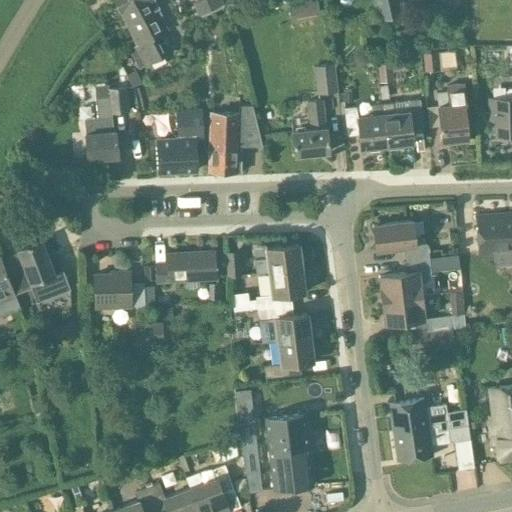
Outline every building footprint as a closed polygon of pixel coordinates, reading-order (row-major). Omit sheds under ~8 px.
[(167,29),(161,19),(151,0),(116,0),(132,34),(133,33),(138,43),(128,48),(138,67),(166,53),(156,35),(167,29)] [(217,0),(202,0),(194,4),(200,17),(221,7),(217,0)] [(320,13),(317,0),(287,0),(291,18),(320,13)] [(371,0),(376,20),(397,15),(405,13),(402,0),(371,0)] [(439,70),(437,51),(422,53),(425,71),(439,70)] [(393,82),(391,60),(377,62),(379,83),(393,82)] [(337,91),(334,63),(313,65),(316,93),(337,91)] [(136,70),(127,74),(132,86),(141,82),(136,70)] [(446,90),(435,91),(439,141),(466,139),(463,104),(465,103),(463,84),(446,85),(446,90)] [(130,110),(127,86),(106,88),(107,93),(95,94),(97,116),(83,118),(87,158),(117,155),(114,129),(112,130),(110,112),(130,110)] [(511,87),(508,87),(505,90),(506,97),(488,98),(489,120),(494,119),(494,135),(511,134),(511,87)] [(351,92),(343,93),(344,102),(351,102),(351,92)] [(324,125),(321,98),(307,100),(310,128),(291,130),(294,153),(328,149),(326,125),(324,125)] [(419,100),(380,104),(385,144),(411,142),(410,129),(422,128),(419,100)] [(210,110),(209,169),(239,170),(240,144),(240,139),(248,139),(247,144),(261,145),(252,104),(238,105),(238,111),(210,110)] [(385,144),(380,104),(371,105),(372,114),(356,116),(355,106),(343,107),(346,136),(358,135),(360,147),(385,144)] [(203,137),(201,107),(175,108),(177,137),(156,139),(158,171),(196,168),(194,137),(203,137)] [(511,212),(475,215),(478,254),(492,253),(511,251),(511,212)] [(403,247),(405,260),(429,257),(427,243),(418,235),(413,235),(411,220),(371,225),(374,251),(403,247)] [(21,259),(3,265),(14,292),(45,280),(51,295),(69,288),(63,270),(54,273),(41,239),(36,241),(33,235),(15,241),(18,248),(17,248),(21,259)] [(267,257),(255,259),(256,272),(267,270),(300,266),(297,243),(266,247),(267,257)] [(214,276),(213,250),(167,253),(167,262),(155,263),(156,280),(214,276)] [(225,255),(224,255),(225,267),(226,267),(227,276),(242,274),(241,270),(240,250),(225,251),(225,255)] [(407,272),(378,276),(380,300),(420,295),(419,282),(425,281),(431,274),(430,270),(460,267),(458,253),(429,257),(405,260),(407,272)] [(14,292),(3,265),(0,257),(0,300),(15,295),(14,292)] [(255,296),(257,308),(291,304),(290,293),(303,292),(300,266),(267,270),(267,271),(270,294),(255,296)] [(129,282),(129,270),(115,270),(115,273),(93,273),(94,306),(144,305),(143,287),(143,282),(129,282)] [(420,295),(380,300),(383,323),(423,318),(420,295)] [(276,340),(309,336),(306,313),(293,314),(291,304),(257,308),(258,319),(273,317),(276,340)] [(165,306),(153,306),(153,320),(165,319),(165,306)] [(464,326),(464,313),(451,315),(428,318),(430,330),(464,326)] [(135,344),(147,344),(146,321),(134,322),(135,344)] [(146,321),(147,344),(162,344),(162,321),(146,321)] [(511,327),(500,328),(502,342),(511,341),(511,327)] [(454,345),(452,329),(410,335),(412,350),(454,345)] [(46,331),(34,335),(41,353),(53,349),(46,331)] [(312,360),(309,336),(276,340),(279,363),(264,365),(265,378),(300,374),(299,362),(312,360)] [(382,356),(380,342),(371,343),(372,357),(382,356)] [(511,383),(489,387),(493,417),(490,418),(493,443),(496,443),(499,461),(511,458),(511,383)] [(47,385),(47,400),(62,400),(62,385),(47,385)] [(234,390),(238,440),(239,443),(255,441),(249,389),(234,390)] [(437,429),(468,424),(465,408),(447,411),(445,402),(424,405),(423,397),(388,403),(392,431),(436,424),(437,429)] [(40,398),(30,401),(33,412),(43,409),(40,398)] [(303,412),(265,417),(268,441),(271,471),(273,488),(312,484),(303,412)] [(436,424),(392,431),(397,460),(432,455),(430,444),(470,438),(468,424),(437,429),(436,424)] [(178,457),(184,472),(189,471),(183,455),(178,457)] [(190,487),(199,511),(223,511),(229,510),(222,493),(234,488),(225,464),(212,468),(199,471),(185,476),(190,487)] [(269,468),(248,470),(249,488),(271,486),(269,468)] [(199,511),(190,487),(164,497),(158,482),(147,487),(156,511),(166,507),(167,511),(199,511)] [(70,485),(73,492),(75,499),(81,497),(79,490),(76,483),(70,485)] [(151,511),(156,511),(147,487),(134,491),(138,500),(112,510),(112,511),(151,511)]
